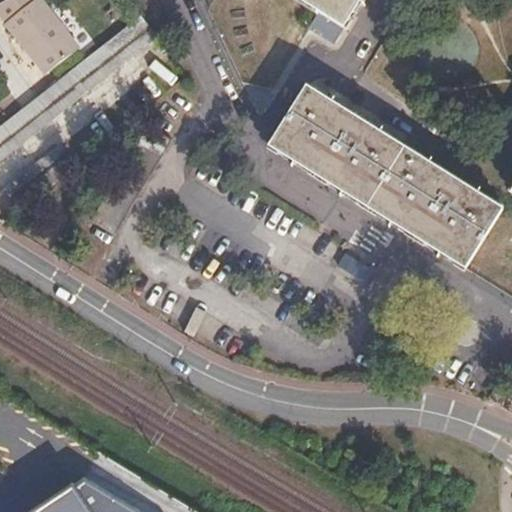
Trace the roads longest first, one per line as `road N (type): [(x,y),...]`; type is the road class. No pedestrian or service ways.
road 1 (tertiary): [(0,248),(207,377),(260,399),(430,413),(502,437)]
road 2 (residential): [(511,333),(243,155),(171,0)]
